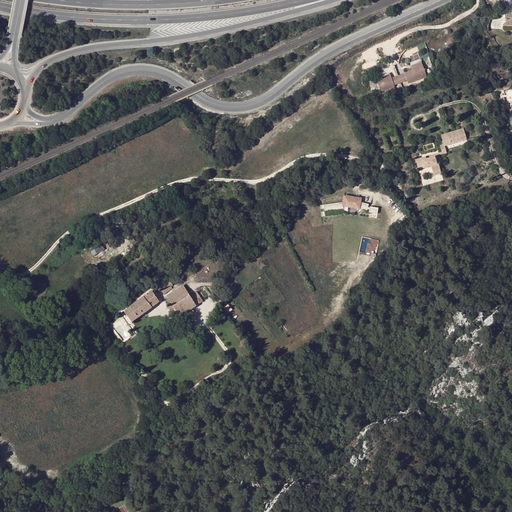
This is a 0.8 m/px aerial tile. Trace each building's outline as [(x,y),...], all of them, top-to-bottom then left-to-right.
[(420,63),(410,67),(410,69),(411,71),(407,73),(403,74),(405,81),(406,84),(425,77),(420,63)] [(403,74),(396,77),(399,83),(405,81),(403,74)] [(396,77),(390,79),(392,86),(399,83),(396,77)] [(390,79),(383,81),(376,84),(380,94),(394,89),(392,86),(390,79)] [(463,128),(441,135),(444,144),(444,146),(445,146),(466,140),(463,128)] [(429,156),(429,158),(435,156),(435,157),(447,153),(445,146),(444,146),(444,144),(440,145),(442,152),(429,156)] [(438,164),(437,164),(435,157),(435,156),(429,158),(426,159),(426,156),(415,159),(423,186),(443,180),(438,164)] [(369,212),(377,213),(378,206),(370,205),(370,207),(368,207),(369,204),(360,202),(361,198),(344,195),(343,203),(325,206),(325,211),(343,208),(343,206),(368,210),(368,209),(369,209),(369,212)] [(172,289),(170,287),(167,282),(159,288),(163,295),(172,289)] [(172,305),(168,307),(174,316),(177,313),(179,316),(203,301),(201,297),(203,296),(199,289),(189,294),(184,285),(167,296),(172,305)] [(135,327),(131,322),(124,311),(151,291),(149,289),(117,312),(131,330),(135,327)] [(124,311),(131,322),(158,302),(151,291),(124,311)] [(229,304),(225,308),(229,313),(233,309),(229,304)]
